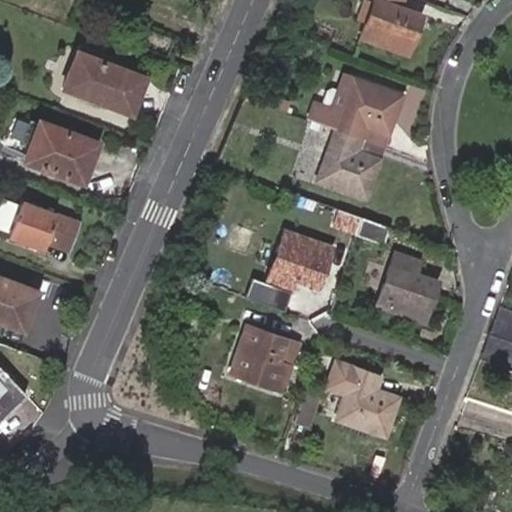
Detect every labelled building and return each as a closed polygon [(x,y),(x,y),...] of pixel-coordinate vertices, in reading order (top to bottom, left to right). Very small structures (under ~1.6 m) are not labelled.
[(375,0),(366,27),(410,44),(424,5),(412,0),(375,0)] [(147,76),(86,54),(79,73),(76,72),(69,91),(132,115),(147,76)] [(361,69),(351,66),(345,83),(355,86),(361,69)] [(322,95),(316,111),(342,120),(343,120),(367,128),(372,113),(395,121),(408,85),(361,69),(355,86),(345,83),(338,80),(335,82),(329,97),(322,95)] [(367,128),(390,136),(395,121),(372,113),(367,128)] [(367,128),(343,120),(325,171),(372,188),(386,149),(362,141),(367,128)] [(101,146),(44,125),(30,161),(87,182),(101,146)] [(386,149),(390,136),(367,128),(362,141),(386,149)] [(6,238),(42,251),(44,245),(59,250),(69,224),(54,219),(19,205),(6,238)] [(389,228),(361,218),(355,234),(382,245),(389,228)] [(331,239),(283,221),(263,272),(289,282),(294,269),(315,277),(331,239)] [(416,264),(392,254),(371,305),(416,323),(431,285),(411,277),(416,264)] [(42,294),(0,279),(0,321),(28,332),(42,294)] [(511,301),(498,296),(486,326),(511,335),(511,301)] [(277,349),(285,326),(249,313),(231,361),(278,379),(288,353),(277,349)] [(297,331),(285,326),(277,349),(288,353),(297,331)] [(510,363),(511,358),(511,335),(486,326),(476,351),(510,363)] [(375,368),(331,350),(321,376),(340,384),(330,408),(377,426),(391,389),(370,381),(375,368)] [(0,422),(27,397),(0,368),(0,422)] [(313,386),(301,381),(287,416),(299,421),(313,386)] [(345,434),(337,464),(364,471),(369,472),(376,443),(345,434)]
